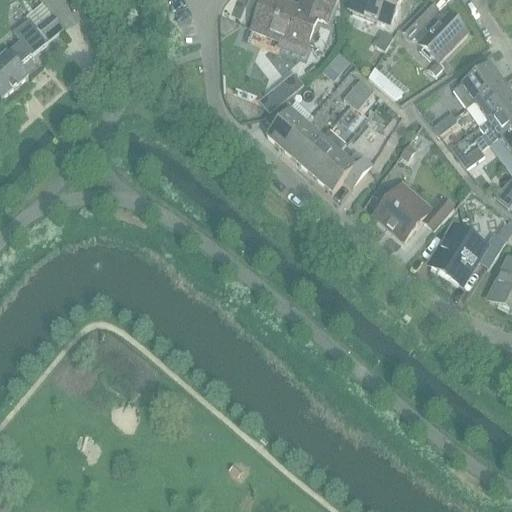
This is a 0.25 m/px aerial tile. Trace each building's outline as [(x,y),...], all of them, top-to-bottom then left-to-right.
[(327,24),(336,0),(302,0),(299,9),(274,0),(265,0),(253,31),(286,43),(283,50),(303,58),(317,20),(327,24)] [(390,29),(401,0),(354,0),(350,13),(390,29)] [(414,41),(436,64),(428,72),(435,79),(443,70),(439,65),(468,36),(448,17),(444,21),(429,6),(402,33),(412,43),(414,41)] [(0,100),(1,102),(27,79),(18,68),(47,44),(64,31),(53,17),(36,30),(29,22),(13,35),(20,43),(6,54),(0,59),(0,100)] [(386,55),(394,41),(383,35),(375,48),(386,55)] [(338,56),(322,74),(333,84),(349,65),(338,56)] [(489,67),(461,88),(453,94),(466,112),(475,106),(503,86),(489,67)] [(361,83),(344,102),(358,114),(375,95),(361,83)] [(511,98),(503,86),(475,106),(487,124),(511,105),(511,98)] [(266,138),(283,152),(306,126),(290,112),(294,107),(288,102),(264,121),(274,129),(266,138)] [(511,105),(487,124),(500,141),(511,132),(511,105)] [(440,138),(458,125),(451,116),(433,130),(440,138)] [(384,136),(391,127),(385,122),(378,131),(384,136)] [(306,126),(283,152),(300,167),(323,141),(306,126)] [(511,132),(500,141),(511,157),(511,132)] [(323,141),(300,167),(316,181),(339,155),(323,141)] [(407,147),(400,159),(407,163),(415,152),(407,147)] [(466,172),(484,159),(477,150),(459,164),(466,172)] [(339,155),(316,181),(333,196),(344,183),(353,191),(373,168),(356,154),(348,163),(339,155)] [(435,236),(454,213),(442,202),(433,212),(415,196),(408,203),(397,194),(375,219),(404,245),(422,225),(435,236)] [(490,271),(507,245),(494,237),(486,249),(454,229),(430,268),(463,289),(478,264),(490,271)] [(511,263),(509,262),(489,303),(511,314),(511,263)]
